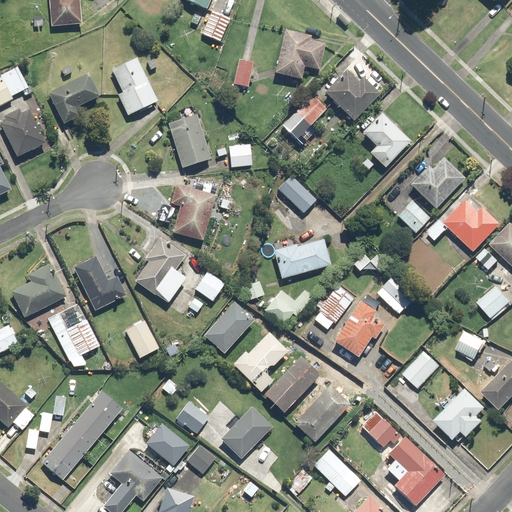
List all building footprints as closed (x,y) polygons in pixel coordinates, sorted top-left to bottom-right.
[(45,0),(47,27),(79,25),(77,0),(45,0)] [(180,0),(204,11),(208,0),(180,0)] [(228,18),(211,11),(200,36),(218,43),(228,18)] [(42,17),(31,16),(30,26),(41,27),(42,17)] [(308,37),(281,32),(272,75),(299,80),(301,68),(317,71),(323,44),(307,41),(308,37)] [(114,95),(124,117),(155,103),(136,59),(109,71),(119,93),(114,95)] [(252,63),(237,60),(231,85),(246,88),(252,63)] [(26,87),(17,69),(0,77),(0,106),(10,102),(9,98),(21,92),(23,97),(32,92),(28,85),(26,87)] [(354,82),(344,71),(322,94),(351,122),(378,94),(359,76),(354,82)] [(74,110),(97,98),(85,74),(45,95),(62,126),(78,117),(74,110)] [(307,128),(324,110),(309,96),(292,114),(307,128)] [(16,108),(0,116),(0,131),(14,159),(44,144),(26,110),(19,113),(16,108)] [(180,116),(181,120),(165,125),(179,169),(208,160),(193,112),(180,116)] [(379,114),(359,135),(372,147),(366,154),(383,170),(409,142),(379,114)] [(248,146),(227,148),(228,168),(249,166),(248,146)] [(462,179),(441,159),(429,171),(426,168),(408,187),(433,210),(462,179)] [(0,195),(9,191),(0,173),(0,166),(0,165),(0,195)] [(324,219),(330,213),(289,176),(276,191),(301,215),(310,206),(324,219)] [(212,196),(173,187),(168,204),(177,207),(171,234),(200,242),(212,196)] [(429,219),(410,201),(395,217),(414,235),(429,219)] [(455,211),(443,224),(473,253),(499,226),(481,209),(477,213),(465,201),(460,206),(464,210),(460,215),(455,211)] [(447,229),(438,220),(425,234),(434,242),(447,229)] [(511,227),(508,224),(488,245),(503,259),(493,269),(507,283),(501,289),(511,299),(511,227)] [(146,263),(133,284),(167,304),(182,279),(174,273),(184,256),(156,239),(143,260),(146,263)] [(294,246),(270,251),(276,279),(328,268),(323,242),(294,248),(294,246)] [(493,258),(484,249),(475,259),(484,267),(493,258)] [(361,256),(350,266),(357,272),(367,263),(361,256)] [(384,267),(374,256),(367,263),(378,274),(384,267)] [(106,280),(95,258),(71,269),(93,313),(126,297),(116,275),(106,280)] [(64,297),(48,265),(25,277),(28,283),(8,293),(22,319),(64,297)] [(222,285),(206,273),(193,291),(209,302),(222,285)] [(413,298),(391,276),(375,292),(397,314),(413,298)] [(312,320),(326,330),(331,323),(333,324),(351,299),(333,285),(315,310),(318,313),(312,320)] [(509,304),(495,287),(475,304),(489,320),(509,304)] [(373,314),(356,303),(331,342),(355,358),(368,338),(372,341),(382,326),(371,318),(373,314)] [(235,308),(205,339),(224,358),(254,327),(235,308)] [(66,330),(57,313),(46,319),(67,362),(97,347),(84,321),(66,330)] [(142,322),(123,332),(138,360),(156,350),(142,322)] [(0,353),(17,344),(7,326),(0,329),(0,353)] [(482,343),(463,333),(454,351),(473,360),(482,343)] [(266,336),(235,366),(253,385),(284,355),(266,336)] [(438,367),(423,352),(401,375),(417,390),(438,367)] [(511,361),(511,360),(479,393),(497,412),(511,396),(511,361)] [(177,388),(169,380),(161,388),(170,397),(177,388)] [(25,407),(0,384),(0,424),(4,429),(25,407)] [(476,417),(484,409),(464,390),(433,423),(452,441),(459,434),(465,439),(482,423),(476,417)] [(120,411),(98,391),(38,460),(61,480),(120,411)] [(186,402),(173,419),(195,435),(208,418),(186,402)] [(217,440),(238,461),(270,429),(249,408),(217,440)] [(364,435),(381,451),(389,442),(393,446),(384,456),(403,474),(390,488),(413,509),(443,476),(379,418),(364,435)] [(159,424),(143,445),(171,467),(187,446),(159,424)] [(198,446),(184,462),(201,476),(215,460),(198,446)] [(311,467),(328,483),(323,487),(328,492),(333,488),(343,498),(359,481),(327,450),(311,467)] [(106,511),(121,511),(134,498),(140,503),(160,480),(127,452),(107,475),(118,484),(99,506),(106,511)] [(297,495),(311,479),(301,470),(287,485),(297,495)] [(248,482),(240,492),(249,499),(257,489),(248,482)] [(186,511),(190,498),(162,490),(155,511),(186,511)] [(381,511),(366,497),(351,511),(381,511)]
